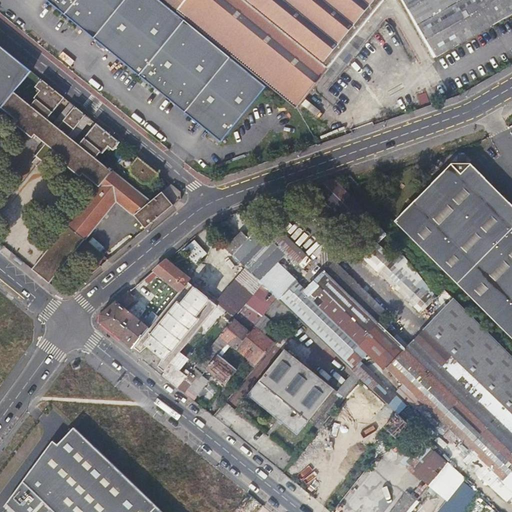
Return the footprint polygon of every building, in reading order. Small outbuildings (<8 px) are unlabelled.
[(221,141),(268,84),(163,0),(45,0),(209,131),(221,141)] [(163,0),(268,84),(295,107),(382,0),(163,0)] [(511,0),(406,0),(438,55),(511,11),(511,0)] [(499,38),(495,30),(463,49),(475,71),(492,61),(484,47),(499,38)] [(0,109),(31,71),(0,45),(0,109)] [(31,106),(14,92),(2,107),(18,120),(15,123),(33,137),(35,135),(46,143),(36,155),(39,158),(22,178),(19,182),(13,190),(12,189),(9,193),(15,199),(19,194),(17,193),(24,186),(25,187),(28,183),(27,182),(44,161),(46,163),(56,152),(67,160),(65,163),(81,177),(84,174),(100,187),(32,270),(42,278),(49,284),(113,204),(129,216),(136,224),(139,227),(110,252),(111,253),(106,257),(108,260),(179,199),(181,191),(172,184),(149,201),(96,157),(102,150),(104,152),(109,145),(114,149),(120,142),(97,124),(80,145),(74,140),(68,136),(86,115),(75,106),(58,127),(53,123),(48,119),(65,98),(41,79),(34,87),(38,91),(35,96),(37,99),(31,106)] [(70,102),(53,123),(58,127),(75,106),(70,102)] [(68,136),(74,140),(91,119),(86,115),(68,136)] [(152,181),(158,173),(138,157),(131,166),(132,174),(144,183),(152,181)] [(451,161),(393,219),(511,337),(511,205),(504,198),(492,209),(475,191),(486,180),(469,162),(451,161)] [(373,217),(334,178),(313,186),(343,218),(348,214),(372,238),(359,253),(421,314),(436,298),(399,250),(392,258),(378,244),(387,235),(373,217)] [(504,198),(486,180),(475,191),(492,209),(504,198)] [(259,228),(252,235),(280,261),(286,255),(297,265),(305,257),(276,227),(267,236),(259,228)] [(280,261),(252,235),(248,238),(241,232),(225,249),(256,278),(260,282),(274,267),(280,261)] [(196,264),(208,254),(194,239),(183,249),(196,264)] [(306,287),(361,340),(381,320),(389,311),(336,260),(325,268),(306,287)] [(190,280),(166,261),(153,271),(180,292),(156,321),(135,347),(137,348),(134,352),(162,374),(164,372),(165,371),(218,307),(188,282),(190,280)] [(262,284),(269,290),(282,275),(274,267),(260,282),(262,284)] [(180,292),(153,271),(145,278),(167,295),(150,316),(156,321),(180,292)] [(269,290),(360,378),(397,414),(398,414),(406,406),(359,361),(369,351),(359,342),(361,340),(306,287),(299,280),(294,285),(282,275),(269,290)] [(235,317),(262,284),(260,282),(256,278),(227,311),(235,317)] [(135,347),(156,321),(150,316),(143,324),(125,309),(136,300),(129,292),(103,313),(101,322),(133,349),(135,347)] [(407,346),(386,367),(435,414),(437,416),(457,395),(511,448),(511,355),(455,299),(407,346)] [(231,322),(233,320),(235,317),(227,311),(223,316),(231,322)] [(221,334),(257,364),(274,344),(265,336),(275,324),(264,316),(249,333),(233,320),(231,322),(221,334)] [(359,342),(369,351),(386,367),(407,346),(381,320),(361,340),(359,342)] [(218,355),(209,348),(198,362),(206,369),(218,355)] [(259,380),(248,393),(297,434),(309,419),(310,417),(333,388),(286,350),(261,380),(259,380)] [(206,369),(207,370),(218,379),(216,382),(222,387),(236,371),(218,355),(206,369)] [(177,387),(184,392),(196,378),(199,380),(207,370),(206,369),(198,362),(184,379),(177,387)] [(162,374),(177,387),(184,379),(181,376),(177,381),(165,371),(164,372),(162,374)] [(437,416),(435,414),(429,420),(508,496),(510,493),(511,494),(511,448),(457,395),(437,416)] [(385,427),(401,443),(414,429),(398,414),(397,414),(385,427)] [(163,511),(82,435),(66,452),(61,448),(7,504),(15,511),(35,511),(45,502),(55,511),(163,511)] [(432,447),(423,438),(408,454),(417,463),(420,460),(432,447)] [(432,447),(420,460),(429,468),(437,476),(448,462),(441,455),(432,447)] [(446,449),(441,455),(448,462),(459,472),(464,466),(446,449)] [(459,472),(484,496),(489,491),(464,466),(459,472)] [(437,476),(429,468),(408,494),(417,501),(437,476)] [(407,511),(417,501),(408,494),(392,511),(407,511)]
